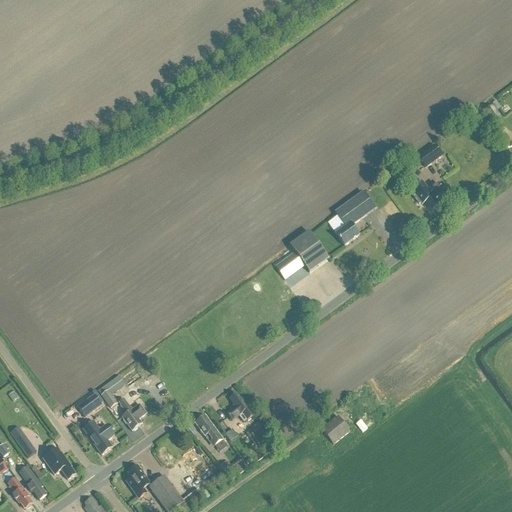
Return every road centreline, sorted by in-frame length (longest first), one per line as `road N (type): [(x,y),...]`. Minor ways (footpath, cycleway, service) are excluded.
road 1 (unclassified): [(96,480),(511,173)]
road 2 (tertiary): [(0,184),(120,141),(318,0)]
